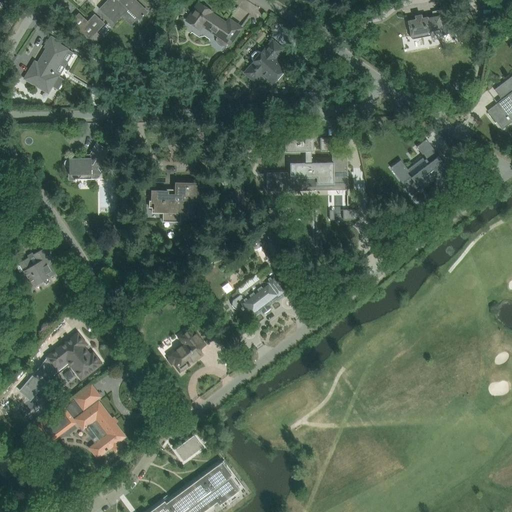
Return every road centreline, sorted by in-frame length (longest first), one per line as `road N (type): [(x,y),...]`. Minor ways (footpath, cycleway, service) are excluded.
road 1 (residential): [(156,422),(87,259),(5,121),(11,110),(354,104),(384,78)]
road 2 (residential): [(156,422),(163,430),(181,423),(511,170)]
road 3 (track): [(306,511),(384,337),(474,241),(511,217)]
road 4 (residential): [(511,170),(384,78)]
road 5 (unknown): [(440,119),(471,102),(480,81),(484,36),(466,0)]
road 6 (residential): [(384,78),(266,0)]
